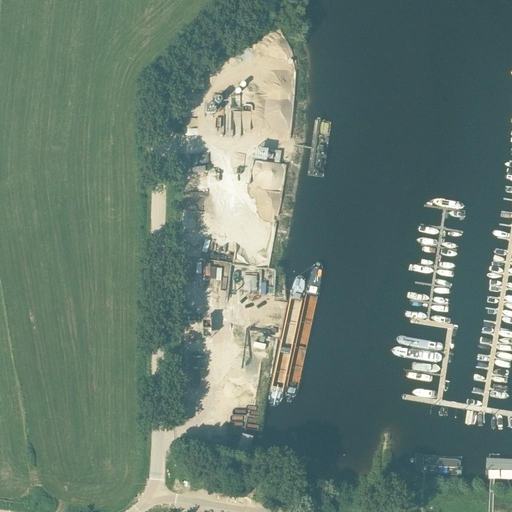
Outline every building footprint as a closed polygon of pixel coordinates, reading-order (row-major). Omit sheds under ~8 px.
[(211,106),(212,117),(224,117),(224,107),(218,107),(218,106),(211,106)] [(193,259),(192,276),(206,277),(207,259),(193,259)] [(249,450),(252,439),(240,436),(238,448),(249,450)] [(415,472),(461,475),(462,458),(416,455),(415,472)] [(511,479),(511,458),(487,457),(486,478),(511,479)]
